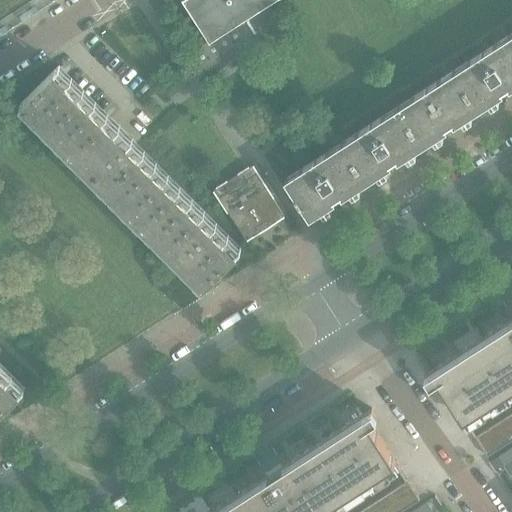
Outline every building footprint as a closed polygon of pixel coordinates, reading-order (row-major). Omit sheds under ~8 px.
[(279,24),(266,5),(273,0),(182,0),(208,40),(191,51),(207,77),(259,44),(256,39),(279,24)] [(511,86),(511,39),(509,35),(453,70),(478,109),(511,86)] [(59,65),(54,69),(20,103),(202,286),(242,246),(59,65)] [(478,109),(453,70),(397,106),(422,145),(478,109)] [(422,145),(397,106),(341,142),(366,181),(422,145)] [(366,181),(341,142),(284,179),(295,196),(294,196),(300,205),(301,204),(309,217),(366,181)] [(284,215),(261,179),(256,173),(218,197),(246,240),(258,232),(254,226),(258,224),(259,226),(266,222),(264,220),(267,218),(271,224),(284,215)] [(462,418),(511,386),(511,317),(507,321),(506,322),(484,336),(482,337),(458,352),(457,353),(435,367),(431,370),(424,374),(429,383),(437,378),(462,417),(462,418)] [(0,410),(24,387),(0,362),(0,410)] [(316,511),(395,461),(394,461),(369,422),(377,417),(371,408),(364,413),(360,415),(338,430),(337,430),(312,446),(311,447),(289,461),(288,462),(260,479),(259,480),(237,494),(236,495),(211,511),(210,511),(209,511),(316,511)] [(490,440),(484,431),(475,437),(481,447),(490,440)] [(496,450),(490,440),(481,447),(487,456),(496,450)] [(511,458),(511,456),(508,450),(497,456),(503,465),(511,458)] [(413,490),(407,481),(400,485),(406,495),(413,490)] [(419,499),(413,490),(406,495),(412,504),(419,499)] [(429,511),(432,510),(427,502),(417,508),(419,511),(429,511)]
